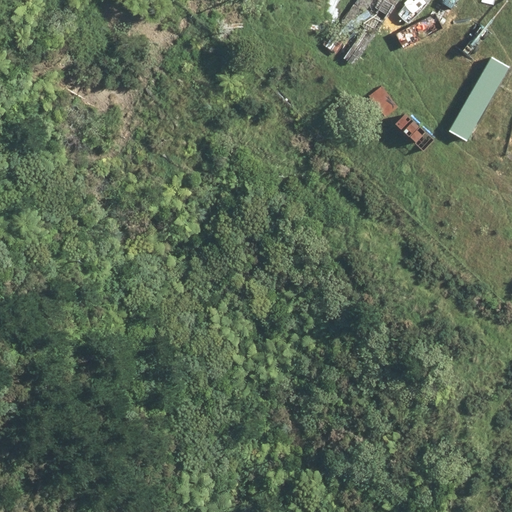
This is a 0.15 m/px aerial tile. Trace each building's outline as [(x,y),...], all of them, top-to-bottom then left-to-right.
[(284,0),(264,0),(264,1),(278,10),(284,0)] [(402,93),(401,95),(402,98),(402,101),(404,103),(405,105),(407,107),(409,109),(412,110),(414,111),(417,111),(420,111),(423,110),(425,109),(427,107),(429,105),(431,103),(432,101),(433,98),(433,95),(433,93),(432,90),(431,87),(429,85),(427,83),(425,82),(423,80),(420,80),(417,80),(414,80),(412,81),(409,82),(407,83),(405,85),(404,87),(402,90),(402,93)] [(492,94),(474,83),(446,132),(465,142),(492,94)] [(399,108),(381,88),(369,99),(387,119),(399,108)] [(431,136),(409,115),(398,126),(421,147),(431,136)]
